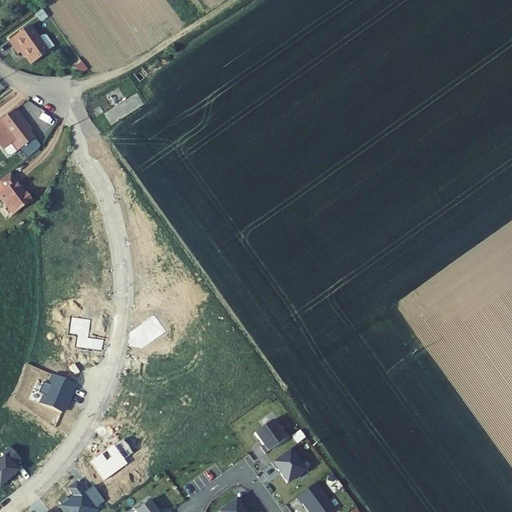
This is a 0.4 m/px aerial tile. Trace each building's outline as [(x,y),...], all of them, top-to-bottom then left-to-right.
[(31,65),(49,52),(30,25),(8,40),(18,54),(22,52),(31,65)] [(87,70),(81,62),(75,66),(81,74),(87,70)] [(0,145),(3,150),(12,144),(17,151),(34,138),(23,124),(25,123),(15,109),(0,120),(0,145)] [(34,202),(12,174),(0,182),(0,201),(13,218),(34,202)] [(165,331),(154,314),(130,332),(128,346),(143,348),(165,331)] [(90,319),(72,317),(70,333),(78,334),(77,347),(101,350),(102,340),(88,338),(90,319)] [(72,392),(75,385),(53,375),(49,384),(43,382),(38,393),(44,395),(41,404),(61,413),(70,392),(72,392)] [(285,439),(272,421),(255,433),(263,445),(260,447),(265,453),(285,439)] [(113,445),(91,462),(105,481),(127,464),(124,460),(133,453),(123,440),(114,447),(113,445)] [(4,456),(0,459),(0,486),(18,470),(14,466),(21,459),(10,446),(2,453),(4,456)] [(287,483),(304,470),(290,450),(271,463),(276,471),(278,470),(287,483)] [(60,506),(64,511),(94,511),(98,510),(96,507),(105,501),(93,486),(85,492),(77,482),(69,488),(74,495),(69,499),(67,496),(59,502),(62,505),(60,506)] [(308,511),(330,511),(335,509),(316,483),(296,497),(301,504),(302,503),(308,511)] [(244,511),(240,507),(243,505),(239,499),(220,511),(244,511)] [(158,511),(150,500),(135,511),(134,511),(158,511)]
